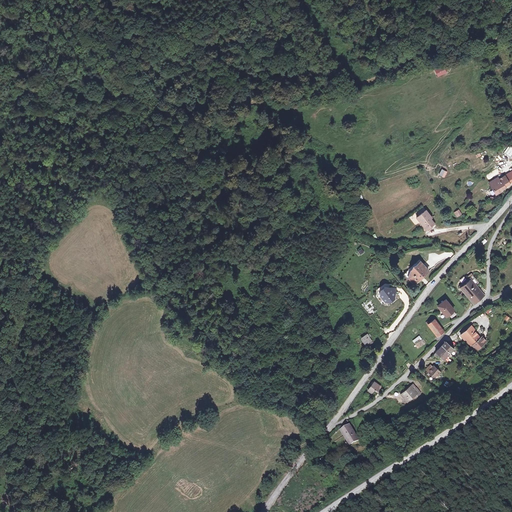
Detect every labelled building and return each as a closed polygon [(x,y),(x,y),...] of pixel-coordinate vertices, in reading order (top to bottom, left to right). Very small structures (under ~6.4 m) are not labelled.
[(444,66),(435,70),(438,77),(447,73),(444,66)] [(145,86),(140,76),(133,79),(137,90),(145,86)] [(499,177),(490,182),(497,193),(503,190),(502,189),(506,186),(511,183),(510,182),(511,180),(511,171),(500,179),(499,177)] [(456,217),(462,214),(459,209),(453,212),(456,217)] [(429,210),(419,216),(429,229),(437,224),(433,218),(435,217),(429,210)] [(410,276),(418,284),(432,271),(427,265),(425,267),(420,262),(412,270),(410,276)] [(471,281),(463,289),(474,301),(483,293),(471,281)] [(377,289),(380,291),(386,287),(392,287),(392,283),(385,283),(377,289)] [(396,294),(392,287),(386,287),(380,291),(380,296),(384,301),(390,302),(396,299),(396,294)] [(456,313),(445,300),(437,305),(448,319),(456,313)] [(427,325),(433,332),(441,325),(436,318),(427,325)] [(441,325),(433,332),(437,336),(445,330),(441,325)] [(471,325),(461,333),(471,346),(472,345),(476,349),(484,343),(480,338),(474,331),(475,330),(471,325)] [(367,333),(362,337),(367,344),(372,340),(367,333)] [(446,341),(442,346),(449,352),(453,348),(446,341)] [(441,360),(449,352),(442,346),(434,353),(441,360)] [(434,367),(429,371),(436,379),(443,372),(436,365),(434,367)] [(382,387),(375,381),(368,390),(373,393),(376,390),(379,391),(382,387)] [(409,386),(401,392),(408,401),(414,396),(415,398),(421,394),(417,388),(412,391),(409,386)] [(408,401),(401,392),(399,394),(405,402),(408,401)] [(351,446),(359,441),(349,426),(342,431),(351,446)]
